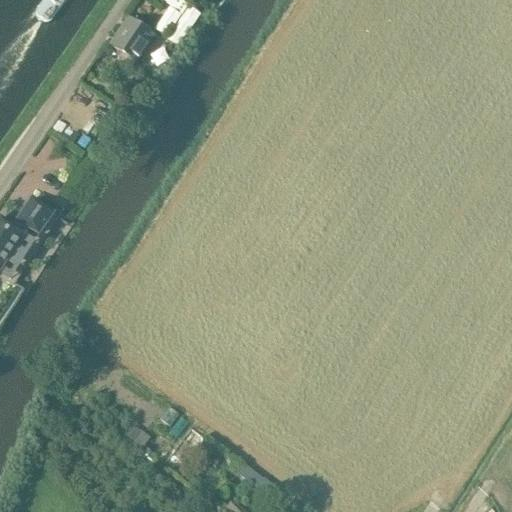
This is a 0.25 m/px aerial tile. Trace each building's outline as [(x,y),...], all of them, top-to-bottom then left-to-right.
[(166,40),(167,41),(177,48),(200,16),(187,7),(187,6),(178,0),(176,0),(155,31),(167,39),(166,40)] [(154,38),(128,20),(110,46),(136,64),(154,38)] [(19,226),(16,231),(0,219),(0,276),(26,236),(24,235),(27,230),(39,238),(54,216),(32,201),(16,224),(19,226)] [(246,466),(239,476),(268,496),(275,486),(246,466)] [(243,511),(234,501),(227,507),(230,511),(243,511)]
